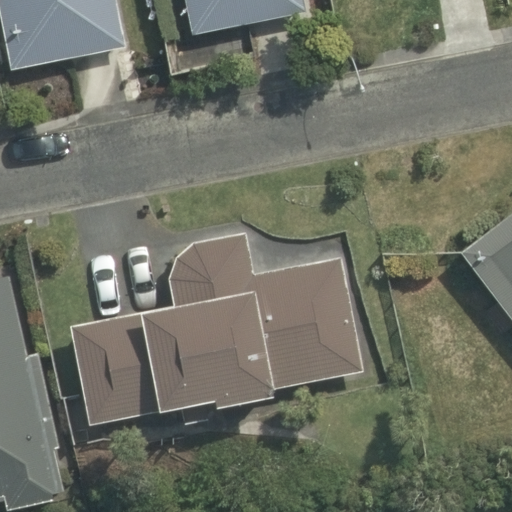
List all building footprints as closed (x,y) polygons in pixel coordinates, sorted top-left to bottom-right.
[(113,67),(104,0),(4,0),(14,79),(113,67)] [(311,0),(184,0),(191,44),(315,26),(311,0)] [(511,244),(476,268),(511,323),(511,244)] [(180,324),(78,343),(97,444),(173,430),(177,449),(290,428),(285,399),(370,383),(349,276),(251,294),(242,246),(168,260),(180,324)] [(0,297),(0,511),(65,511),(76,509),(11,294),(0,297)]
